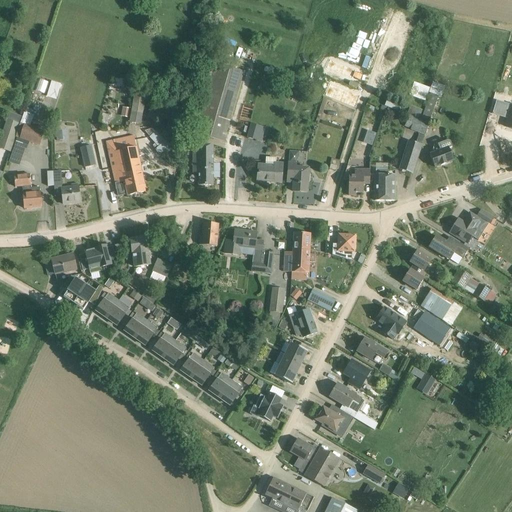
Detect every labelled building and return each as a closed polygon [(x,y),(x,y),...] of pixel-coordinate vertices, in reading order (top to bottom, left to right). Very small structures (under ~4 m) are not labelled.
[(130,43),(142,48),(145,40),(124,31),(117,49),(126,53),(130,43)] [(342,79),(351,83),(356,68),(328,58),(325,68),(343,74),(342,79)] [(198,132),(224,139),(243,72),(217,65),(198,132)] [(40,78),(35,90),(45,93),(49,82),(40,78)] [(52,81),(48,97),(58,100),(63,84),(52,81)] [(355,108),(359,96),(330,84),(325,96),(355,108)] [(303,91),(294,87),(289,98),(298,102),(303,91)] [(430,93),(421,118),(429,122),(438,96),(430,93)] [(146,97),(135,95),(130,123),(142,124),(146,97)] [(389,98),(385,106),(397,111),(400,104),(389,98)] [(500,117),(504,104),(496,101),(492,114),(500,117)] [(420,119),(419,119),(422,110),(410,105),(407,114),(420,119)] [(130,108),(122,107),(121,117),(129,118),(130,108)] [(182,108),(171,107),(170,120),(181,120),(182,108)] [(410,130),(414,131),(424,135),(425,135),(429,123),(420,119),(407,114),(408,115),(404,127),(411,129),(410,130)] [(20,123),(7,119),(2,135),(15,139),(20,123)] [(40,146),(44,131),(20,123),(15,138),(40,146)] [(257,140),(261,126),(251,123),(247,137),(257,140)] [(159,147),(157,149),(162,155),(173,145),(158,130),(150,137),(159,147)] [(123,159),(138,155),(134,135),(133,135),(133,136),(127,138),(127,137),(126,137),(127,138),(120,139),(120,138),(119,138),(120,139),(106,142),(112,169),(124,167),(123,159)] [(453,161),(448,149),(452,148),(450,142),(449,139),(432,145),(430,155),(435,167),(440,165),(441,166),(446,164),(446,163),(453,161)] [(421,145),(416,143),(411,142),(409,141),(400,169),(412,173),(421,145)] [(20,166),(27,148),(16,144),(9,162),(20,166)] [(193,158),(213,158),(213,145),(192,146),(193,158)] [(95,165),(91,146),(81,148),(83,158),(92,156),(95,165)] [(127,196),(146,192),(138,155),(123,159),(124,167),(112,169),(115,184),(124,182),(127,196)] [(281,183),(283,163),(276,162),(276,158),(266,157),(265,166),(258,165),(257,181),(281,183)] [(199,186),(213,186),(213,158),(193,158),(193,173),(198,173),(199,186)] [(293,192),(307,193),(309,168),(295,168),(295,164),(288,163),(288,178),(294,178),(293,192)] [(356,193),(363,193),(363,183),(370,183),(370,169),(355,169),(355,176),(349,176),(349,196),(356,196),(356,193)] [(375,201),(395,201),(396,175),(388,175),(388,170),(375,170),(375,193),(374,194),(374,197),(375,198),(375,201)] [(61,171),(54,172),(54,186),(62,186),(61,171)] [(24,209),(42,207),(40,193),(39,187),(31,188),(30,174),(14,175),(15,186),(22,186),(24,209)] [(63,204),(80,202),(78,186),(60,189),(63,204)] [(494,218),(489,215),(481,210),(477,216),(490,224),(494,218)] [(456,224),(450,233),(468,244),(477,230),(475,229),(480,220),(470,213),(464,223),(460,221),(458,225),(456,224)] [(217,247),(219,224),(203,223),(202,238),(200,238),(200,246),(217,247)] [(224,254),(241,256),(241,254),(242,248),(253,249),(253,251),(254,251),(253,256),(251,272),(271,274),(274,254),(267,253),(267,250),(262,250),(263,241),(256,240),(257,233),(235,230),(233,241),(225,239),(224,254)] [(310,249),(311,234),(293,233),(293,253),(284,252),(283,272),(291,272),(292,258),(300,258),(301,249),(310,249)] [(151,265),(148,246),(147,236),(130,239),(134,267),(151,265)] [(333,245),(333,255),(341,258),(341,255),(344,256),(344,252),(352,252),(354,252),(355,237),(340,236),(339,245),(333,245)] [(436,236),(429,248),(450,260),(454,253),(463,258),(468,249),(450,237),(446,242),(436,236)] [(480,247),(475,244),(472,249),(477,252),(480,247)] [(101,267),(112,265),(107,245),(97,248),(101,267)] [(85,251),(90,270),(101,267),(97,248),(85,251)] [(186,265),(186,264),(191,255),(180,249),(175,260),(186,265)] [(309,273),(310,249),(301,249),(300,258),(292,258),(291,272),(309,273)] [(420,277),(423,279),(427,273),(424,271),(431,260),(417,251),(410,263),(416,266),(413,271),(410,270),(420,277)] [(73,254),(52,260),(56,274),(76,269),(73,254)] [(167,277),(168,275),(171,266),(158,260),(153,271),(167,277)] [(472,277),(469,276),(459,269),(455,276),(452,281),(464,289),(472,277)] [(416,291),(423,279),(420,277),(410,270),(403,282),(416,291)] [(76,279),(79,275),(70,277),(66,283),(70,287),(69,289),(63,297),(73,304),(85,286),(76,279)] [(148,287),(133,277),(128,283),(143,294),(148,287)] [(216,283),(207,279),(204,285),(213,290),(216,283)] [(490,291),(479,284),(473,294),(484,302),(490,291)] [(103,288),(99,286),(95,292),(85,286),(73,304),(83,311),(89,302),(90,300),(96,304),(103,288)] [(148,288),(143,294),(142,296),(153,304),(159,296),(148,288)] [(285,289),(272,288),(269,312),(282,313),(285,289)] [(296,300),(302,293),(297,289),(291,296),(296,300)] [(463,308),(454,303),(432,289),(422,307),(452,326),(463,308)] [(313,303),(318,293),(313,290),(308,301),(313,303)] [(130,296),(138,301),(142,296),(134,291),(130,296)] [(106,318),(119,301),(108,293),(107,295),(104,293),(101,297),(104,299),(97,310),(100,313),(100,314),(106,318)] [(139,303),(152,311),(155,306),(143,297),(139,303)] [(119,301),(106,318),(113,323),(114,322),(118,325),(125,314),(128,316),(131,312),(128,310),(129,308),(119,301)] [(153,315),(159,319),(163,313),(157,309),(153,315)] [(392,340),(405,322),(384,309),(376,320),(387,328),(383,334),(392,340)] [(317,333),(311,316),(306,317),(304,312),(289,317),(291,325),(296,337),(302,335),(303,338),(317,333)] [(135,338),(147,321),(137,313),(135,315),(133,313),(129,317),(132,319),(125,330),(129,333),(128,334),(135,338)] [(437,327),(425,319),(424,319),(416,331),(429,340),(429,339),(437,327)] [(285,330),(288,323),(282,320),(279,327),(285,330)] [(156,330),(158,328),(147,321),(135,338),(141,343),(142,342),(146,345),(153,334),(156,336),(159,332),(156,330)] [(437,327),(429,339),(439,345),(446,333),(437,327)] [(163,358),(176,341),(165,333),(164,335),(161,333),(158,337),(160,339),(153,350),(157,352),(156,353),(163,358)] [(187,339),(193,343),(197,337),(191,333),(187,339)] [(450,373),(457,363),(416,335),(409,345),(450,373)] [(198,338),(194,344),(200,349),(204,342),(198,338)] [(388,353),(382,349),(373,344),(374,342),(370,340),(369,341),(364,339),(357,351),(372,361),(375,355),(383,360),(388,353)] [(452,344),(446,340),(442,347),(448,351),(452,344)] [(176,341),(163,358),(170,363),(170,362),(174,365),(178,359),(181,361),(184,356),(188,352),(185,350),(186,348),(176,341)] [(304,363),(309,352),(292,344),(287,354),(304,363)] [(191,378),(204,361),(193,353),(192,355),(189,353),(186,357),(189,359),(181,370),(185,372),(184,373),(191,378)] [(222,353),(217,360),(222,364),(227,356),(222,353)] [(299,373),(304,363),(287,354),(282,365),(299,373)] [(484,359),(474,360),(476,371),(486,369),(484,359)] [(204,361),(191,378),(198,383),(199,382),(202,385),(210,374),(213,376),(216,372),(213,370),(214,368),(204,361)] [(371,373),(360,366),(351,361),(344,374),(351,378),(348,383),(360,390),(371,373)] [(234,362),(230,367),(236,371),(239,366),(234,362)] [(382,364),(379,371),(398,382),(400,378),(391,372),(392,370),(382,364)] [(294,384),(299,373),(282,365),(277,376),(294,384)] [(411,373),(417,376),(420,371),(414,368),(411,373)] [(219,398),(232,381),(221,373),(220,375),(217,373),(214,377),(217,379),(210,390),(213,392),(213,393),(219,398)] [(426,374),(417,389),(427,395),(436,380),(426,374)] [(255,379),(249,375),(243,382),(249,387),(255,379)] [(232,381),(219,398),(226,403),(227,402),(231,405),(238,394),(241,396),(244,392),(241,390),(243,388),(232,381)] [(342,411),(353,418),(357,412),(358,412),(364,401),(361,399),(362,398),(346,389),(337,384),(330,397),(345,406),(342,411)] [(255,415),(268,421),(270,416),(275,418),(281,406),(277,403),(279,398),(267,392),(264,397),(262,396),(256,408),(258,410),(255,415)] [(342,411),(332,405),(328,411),(323,408),(316,420),(323,424),(322,426),(334,434),(340,423),(348,428),(353,418),(342,411)] [(357,412),(353,418),(374,430),(378,424),(358,412),(357,412)] [(321,448),(315,445),(313,448),(298,440),(291,452),(306,460),(300,471),(306,475),(321,448)] [(325,487),(326,486),(341,459),(322,448),(321,448),(306,475),(306,476),(325,487)] [(386,475),(368,465),(363,474),(381,483),(386,475)] [(286,505),(294,488),(274,479),(266,495),(272,498),(271,500),(272,501),(273,499),(286,505)] [(294,488),(286,505),(298,511),(299,508),(306,494),(294,488)] [(306,494),(299,508),(307,511),(314,498),(306,494)] [(357,511),(358,511),(329,498),(323,511),(325,511),(324,511),(357,511)]
